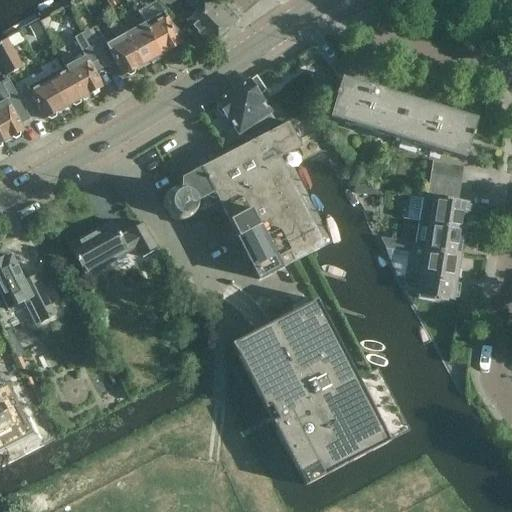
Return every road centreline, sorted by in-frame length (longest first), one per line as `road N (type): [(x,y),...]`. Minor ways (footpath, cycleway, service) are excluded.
road 1 (tertiary): [(0,200),(281,30)]
road 2 (residential): [(511,78),(406,54),(343,0)]
road 3 (residential): [(511,404),(498,365),(511,251)]
